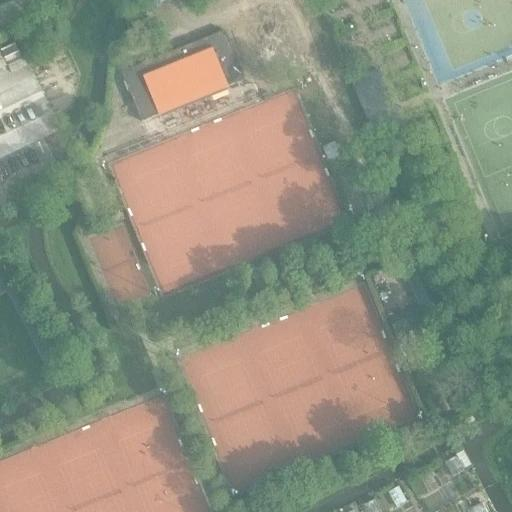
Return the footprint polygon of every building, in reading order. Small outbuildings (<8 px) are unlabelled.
[(118,74),(134,114),(138,123),(157,116),(154,107),(219,80),(223,89),(242,81),(222,32),(118,74)] [(373,135),(401,123),(380,71),(352,82),(373,135)] [(334,143),(323,148),(331,166),(342,162),(334,143)] [(358,164),(335,173),(354,219),(376,210),(358,164)] [(416,255),(398,261),(410,290),(427,283),(416,255)] [(48,371),(62,364),(19,281),(5,289),(48,371)]
